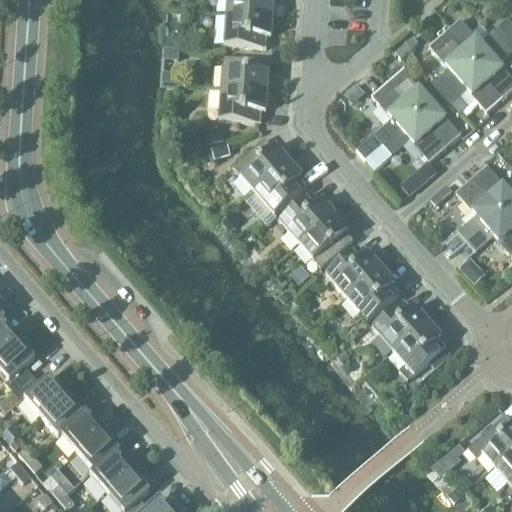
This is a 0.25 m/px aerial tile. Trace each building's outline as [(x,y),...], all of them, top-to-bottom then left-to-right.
[(226,0),(225,18),(271,21),(273,1),(269,1),(268,0),(226,0)] [(271,21),(225,18),(223,50),(265,53),(266,41),(270,41),(271,21)] [(459,24),(444,37),(473,71),(511,36),(511,32),(505,24),(479,47),(459,24)] [(511,36),(473,71),(502,104),(511,94),(511,84),(497,67),(511,54),(511,36)] [(448,74),(435,85),(444,95),(473,71),(444,37),(428,51),(448,74)] [(165,41),(165,51),(179,52),(180,42),(165,41)] [(412,41),(403,49),(409,55),(418,47),(412,41)] [(409,55),(403,49),(394,57),(400,63),(409,55)] [(222,61),(220,93),(266,96),(267,76),(264,76),(265,64),(222,61)] [(473,71),(444,95),(453,106),(458,102),(466,94),(486,117),(502,104),(473,71)] [(402,73),(386,87),(415,120),(444,95),(435,85),(422,96),(402,73)] [(177,77),(162,76),(161,87),(176,88),(177,77)] [(373,140),(382,150),(415,120),(386,87),(371,101),(391,124),(373,139),(373,140)] [(355,88),(343,99),(351,108),(363,97),(355,88)] [(266,96),(220,93),(218,125),(260,128),(261,116),(265,116),(266,96)] [(444,95),(415,120),(444,154),(460,140),(440,117),(448,110),(453,106),(444,95)] [(458,102),(453,106),(461,115),(465,111),(458,102)] [(453,106),(448,110),(456,119),(461,115),(453,106)] [(415,120),(382,150),(391,160),(409,144),(428,167),(444,154),(415,120)] [(202,139),(206,152),(223,147),(219,134),(202,139)] [(373,140),(356,154),(365,164),(382,150),(373,140)] [(232,171),(252,195),(287,165),(274,150),(272,152),(264,143),(232,171)] [(226,148),(210,153),(213,166),(230,161),(226,148)] [(287,165),(252,195),(273,219),(305,191),(298,182),(301,180),(287,165)] [(486,170),(470,184),(499,217),(511,205),(511,187),(506,193),(486,170)] [(411,198),(432,180),(426,173),(405,192),(411,198)] [(457,236),(466,246),(499,217),(470,184),(455,197),(475,220),(457,236)] [(278,225),(299,249),(334,218),(321,203),(318,206),(310,197),(278,225)] [(436,197),(429,204),(435,210),(442,204),(436,197)] [(511,205),(499,217),(511,231),(511,205)] [(231,217),(221,225),(226,231),(236,223),(231,217)] [(511,231),(499,217),(466,246),(475,257),(493,241),(511,263),(511,231)] [(334,218),(299,249),(320,273),(352,245),(344,236),(347,233),(334,218)] [(324,278),(345,302),(380,272),(367,257),(364,259),(357,250),(324,278)] [(469,265),(459,274),(468,283),(473,278),(473,270),(469,265)] [(380,272),(345,302),(366,326),(398,299),(391,289),(394,287),(380,272)] [(284,295),(279,300),(284,306),(290,301),(284,295)] [(371,332),(392,356),(427,326),(414,310),(411,313),(403,304),(371,332)] [(0,358),(20,341),(9,328),(5,331),(1,326),(0,324),(0,358)] [(427,326),(392,356),(404,370),(398,375),(407,385),(428,367),(444,353),(445,352),(437,343),(440,341),(427,326)] [(354,334),(347,340),(351,345),(358,340),(354,334)] [(4,388),(12,397),(31,380),(24,372),(34,363),(28,357),(32,354),(20,341),(0,358),(0,376),(7,385),(4,388)] [(444,353),(428,367),(434,373),(450,359),(444,353)] [(343,355),(336,362),(342,369),(350,362),(343,355)] [(23,403),(40,422),(69,397),(58,384),(54,387),(48,380),(39,389),(31,380),(12,397),(20,406),(23,403)] [(57,442),(60,439),(59,438),(82,419),(81,418),(77,413),(80,410),(69,397),(40,422),(57,442)] [(59,438),(60,439),(76,457),(105,432),(94,419),(90,422),(84,415),(81,418),(82,419),(59,438)] [(481,458),(494,472),(511,455),(511,428),(505,420),(466,453),(475,463),(481,458)] [(9,447),(17,440),(10,432),(2,439),(9,447)] [(76,457),(92,475),(93,476),(115,457),(116,458),(119,455),(113,448),(117,445),(105,432),(76,457)] [(17,442),(9,449),(14,455),(22,448),(17,442)] [(452,456),(451,457),(457,464),(465,457),(459,450),(452,456)] [(17,458),(26,468),(33,461),(25,452),(17,458)] [(511,455),(494,472),(511,493),(511,455)] [(89,478),(106,498),(135,473),(124,460),(120,463),(116,458),(115,457),(93,476),(92,475),(89,478)] [(33,461),(26,468),(34,477),(41,471),(33,461)] [(9,473),(16,481),(24,474),(16,466),(9,473)] [(106,498),(118,511),(129,511),(139,504),(149,495),(143,489),(147,486),(135,473),(106,498)] [(24,474),(16,481),(22,488),(30,481),(24,474)] [(51,496),(59,506),(66,500),(58,490),(51,496)] [(457,490),(448,498),(455,506),(464,498),(457,490)] [(45,499),(38,505),(43,511),(45,511),(52,507),(45,499)] [(66,500),(59,506),(64,511),(71,511),(74,509),(66,500)] [(174,511),(169,505),(165,508),(159,502),(147,511),(146,511),(139,504),(129,511),(174,511)]
